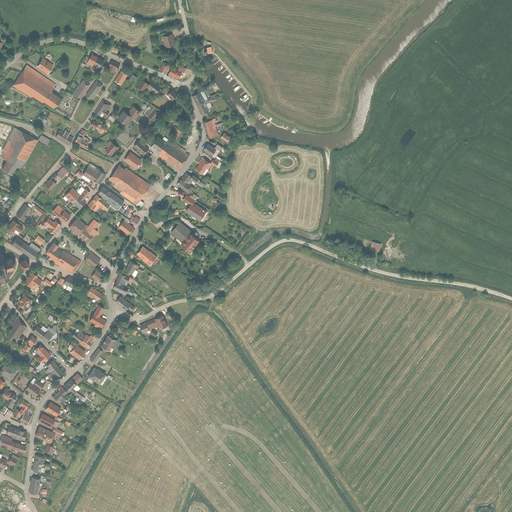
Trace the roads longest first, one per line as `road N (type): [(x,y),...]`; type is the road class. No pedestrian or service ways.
road 1 (residential): [(511,296),(372,268),(284,237),(209,291),(135,315),(108,306)]
road 2 (residential): [(120,57),(60,35),(0,65)]
